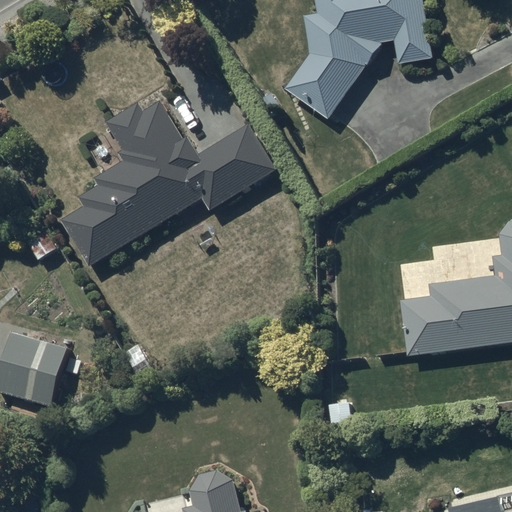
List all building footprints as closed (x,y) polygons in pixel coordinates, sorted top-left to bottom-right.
[(324,0),(328,18),(316,20),(322,59),(298,95),(340,122),(378,64),(381,66),(393,46),(403,45),(407,65),(440,59),(432,17),(441,15),(438,0),(324,0)] [(253,131),(235,142),(210,158),(201,143),(196,146),(171,106),(153,117),(149,110),(122,127),(125,132),(119,136),(132,156),(129,158),(134,165),(104,183),(108,191),(89,203),(95,212),(71,227),(99,272),(214,201),(222,212),(289,171),(261,126),(253,131)] [(508,236),(510,258),(501,259),(503,283),(440,290),(441,300),(414,302),(420,357),(511,347),(511,228),(511,230),(510,231),(510,232),(509,233),(508,234),(508,236)] [(77,352),(19,337),(5,396),(62,410),(77,352)] [(338,430),(364,428),(361,404),(336,407),(338,430)] [(200,489),(199,491),(199,492),(202,509),(189,511),(253,511),(247,482),(246,481),(245,479),(243,478),(242,477),(240,476),(239,476),(237,475),(236,474),(234,474),(233,473),(231,473),(229,473),(227,472),(226,472),(224,472),(222,473),(221,473),(219,473),(217,474),(216,474),(214,475),(212,476),(211,477),(210,477),(208,479),(207,480),(206,481),(204,482),(203,483),(202,485),(201,486),(200,488),(200,489)]
